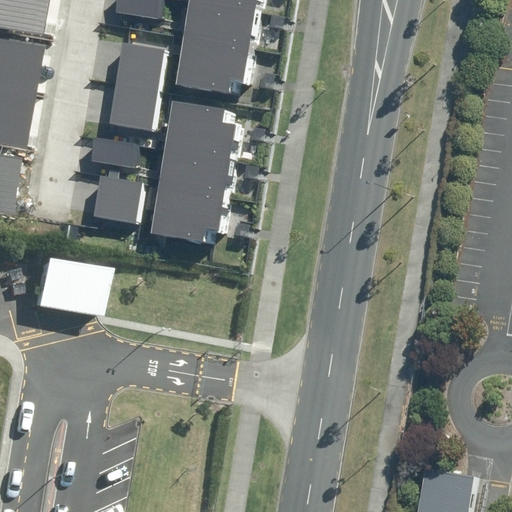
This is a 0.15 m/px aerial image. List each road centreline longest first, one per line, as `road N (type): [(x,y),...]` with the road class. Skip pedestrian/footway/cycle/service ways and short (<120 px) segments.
road 1 (secondary): [(304,511),(384,0)]
road 2 (residential): [(82,0),(46,214)]
